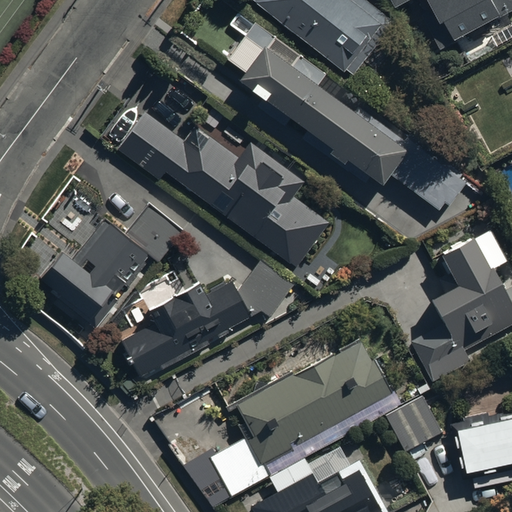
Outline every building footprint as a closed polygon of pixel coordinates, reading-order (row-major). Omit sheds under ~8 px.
[(254,0),(351,78),(393,22),(363,0),(349,0),(350,0),(349,0),(254,0)] [(511,0),(390,0),(395,8),(408,0),(428,0),(452,42),(511,9),(511,0)] [(269,50),(261,45),(236,79),(330,146),(327,150),(342,162),(345,158),(379,183),(388,171),(436,209),(442,201),(445,204),(463,182),(457,177),(461,172),(408,130),(402,139),(274,42),(269,50)] [(182,142),(144,112),(117,147),(159,180),(164,172),(293,266),(328,219),(291,193),(303,177),(250,139),(237,156),(195,126),(182,142)] [(182,229),(148,201),(123,232),(105,217),(72,259),(60,250),(39,276),(88,315),(86,318),(95,326),(117,300),(112,296),(123,283),(125,284),(144,261),(142,259),(147,252),(156,260),(182,229)] [(471,236),(439,253),(455,283),(428,297),(441,322),(409,339),(432,382),(469,361),(463,349),(511,321),(511,285),(501,292),(471,236)] [(293,282),(259,258),(240,285),(234,289),(230,280),(209,291),(214,299),(207,303),(197,283),(147,310),(154,324),(113,346),(126,370),(134,366),(139,375),(160,364),(162,368),(189,352),(184,342),(185,337),(194,332),(201,343),(261,308),(271,315),(293,282)] [(361,338),(234,402),(243,419),(237,422),(243,435),(205,457),(230,498),(270,474),(264,463),(291,448),(288,442),(293,439),(296,445),(390,390),(361,338)] [(463,379),(469,401),(491,395),(485,373),(463,379)] [(421,395),(386,415),(407,452),(442,432),(421,395)] [(511,410),(451,422),(461,471),(470,469),(473,485),(511,477),(511,410)] [(310,471),(251,504),(255,511),(386,511),(357,459),(316,482),(310,471)]
